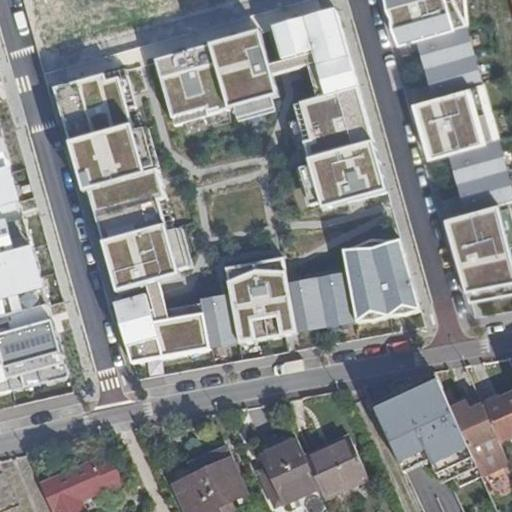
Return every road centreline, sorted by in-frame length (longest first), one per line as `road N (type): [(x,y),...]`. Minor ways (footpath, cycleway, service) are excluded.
road 1 (residential): [(5,0),(117,415)]
road 2 (residential): [(453,352),(359,0)]
road 3 (residential): [(453,352),(117,415)]
road 4 (residential): [(117,415),(0,442)]
